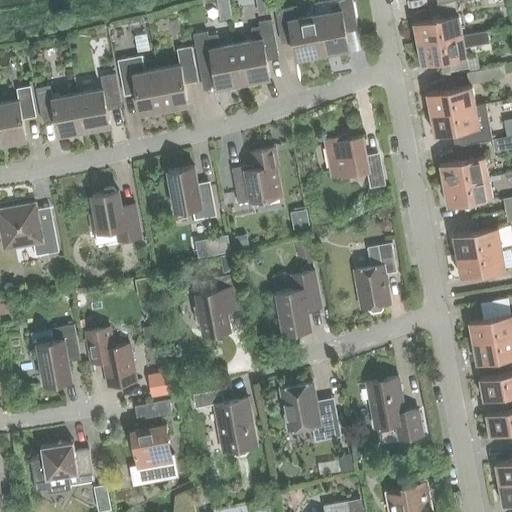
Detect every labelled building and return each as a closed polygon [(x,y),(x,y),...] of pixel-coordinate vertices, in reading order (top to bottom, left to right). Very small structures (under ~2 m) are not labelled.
[(255,0),(258,15),(271,13),(268,0),(255,0)] [(329,0),(332,11),(315,14),(322,54),(348,49),(344,27),(356,25),(351,0),(329,0)] [(296,59),(322,54),(315,14),(298,17),(296,6),(274,10),(280,39),(292,37),(296,59)] [(417,43),(462,34),(458,13),(413,22),(417,43)] [(253,40),(236,43),(243,82),(269,77),(265,56),(277,53),(271,19),(258,21),(259,26),(251,28),(253,40)] [(462,35),(462,34),(417,43),(421,64),(448,59),(451,71),(468,68),(464,46),(489,41),(487,30),(462,35)] [(217,87),(243,82),(236,43),(219,46),(217,34),(208,36),(207,31),(193,33),(199,68),(213,65),(217,87)] [(179,64),(156,68),(164,108),(188,104),(184,83),(197,81),(191,46),(176,48),(179,64)] [(140,113),(164,108),(156,68),(144,71),(141,55),(117,60),(124,95),(136,92),(140,113)] [(511,73),(511,61),(479,68),(481,79),(511,73)] [(102,88),(77,93),(84,130),(109,125),(106,109),(121,106),(115,73),(100,76),(102,88)] [(475,105),(471,84),(426,92),(430,114),(475,105)] [(58,134),(84,130),(77,93),(52,97),(49,85),(35,88),(42,121),(55,119),(58,134)] [(18,99),(0,102),(0,131),(2,143),(26,139),(22,118),(35,116),(30,86),(16,88),(18,99)] [(475,105),(430,114),(434,135),(461,130),(464,144),(491,139),(485,103),(475,105)] [(346,134),(325,138),(332,175),(347,172),(347,173),(367,169),(370,186),(384,183),(379,159),(367,161),(362,135),(347,137),(346,134)] [(511,147),(511,134),(492,138),(495,151),(511,147)] [(245,165),(231,167),(238,203),(280,195),(275,165),(277,164),(273,147),(251,151),(254,167),(246,169),(245,165)] [(439,163),(443,184),(488,176),(484,155),(439,163)] [(194,165),(167,170),(175,210),(192,207),(194,218),(215,215),(210,185),(198,187),(194,165)] [(492,197),(488,176),(443,184),(447,206),(492,197)] [(95,213),(89,214),(92,232),(115,228),(118,240),(141,236),(136,208),(122,211),(118,189),(116,190),(113,186),(104,188),(102,192),(92,194),(95,213)] [(505,209),(511,208),(511,195),(503,197),(505,209)] [(35,202),(0,208),(0,231),(3,248),(33,243),(35,255),(58,250),(53,221),(39,223),(35,202)] [(452,234),(456,255),(501,247),(497,226),(452,234)] [(234,236),(236,246),(249,244),(247,233),(234,236)] [(230,250),(227,235),(195,241),(198,256),(230,250)] [(297,240),(299,252),(312,250),(309,237),(297,240)] [(370,265),(355,268),(362,307),(368,306),(369,308),(372,311),(380,309),(383,306),(383,303),(389,302),(383,273),(396,271),(391,242),(367,246),(370,265)] [(505,268),(501,247),(456,255),(460,276),(505,268)] [(294,288),(271,292),(274,311),(280,310),(284,333),(310,328),(306,302),(319,300),(320,307),(321,307),(314,270),(291,274),(294,288)] [(198,304),(193,305),(196,321),(201,320),(203,333),(230,328),(226,305),(238,303),(238,307),(238,308),(239,308),(233,273),(211,277),(213,289),(196,292),(198,304)] [(169,277),(162,285),(170,291),(176,283),(169,277)] [(8,302),(0,303),(0,313),(10,312),(8,302)] [(511,312),(468,320),(472,342),(511,334),(511,312)] [(113,346),(111,334),(109,323),(85,328),(92,362),(103,360),(108,385),(136,380),(129,343),(113,346)] [(33,343),(37,343),(44,384),(72,379),(67,355),(79,353),(74,324),(31,331),(33,343)] [(158,325),(146,327),(148,338),(160,336),(158,325)] [(511,356),(511,334),(472,342),(476,363),(511,356)] [(145,339),(147,347),(163,344),(161,336),(160,336),(148,338),(145,339)] [(511,370),(479,377),(483,399),(503,395),(506,396),(507,405),(506,405),(507,406),(511,404),(511,370)] [(173,391),(169,371),(150,374),(154,395),(173,391)] [(397,376),(366,381),(375,426),(395,423),(398,438),(422,434),(417,408),(404,411),(397,376)] [(340,435),(335,408),(333,396),(315,400),(312,381),(280,387),(288,429),(311,425),(314,440),(340,435)] [(221,388),(193,393),(195,407),(214,403),(220,432),(222,432),(226,450),(254,445),(251,427),(253,426),(247,397),(224,401),(221,388)] [(137,441),(132,442),(137,467),(133,468),(135,481),(176,473),(177,477),(178,476),(174,453),(173,453),(173,454),(170,454),(167,437),(169,436),(166,423),(161,424),(159,415),(171,413),(168,397),(133,403),(138,428),(134,429),(137,441)] [(511,407),(485,412),(489,434),(511,430),(511,407)] [(40,445),(42,455),(29,457),(35,489),(47,487),(48,492),(69,488),(68,484),(94,480),(88,448),(74,450),(73,440),(40,445)] [(351,453),(338,455),(341,470),(354,468),(351,453)] [(511,458),(495,462),(498,483),(511,480),(511,458)] [(408,488),(386,492),(389,511),(431,511),(432,511),(434,511),(434,510),(432,511),(426,479),(407,483),(408,488)] [(511,480),(498,483),(502,504),(511,502),(511,480)] [(108,484),(96,486),(98,498),(110,496),(108,484)] [(366,511),(363,497),(323,504),(324,511),(366,511)]
